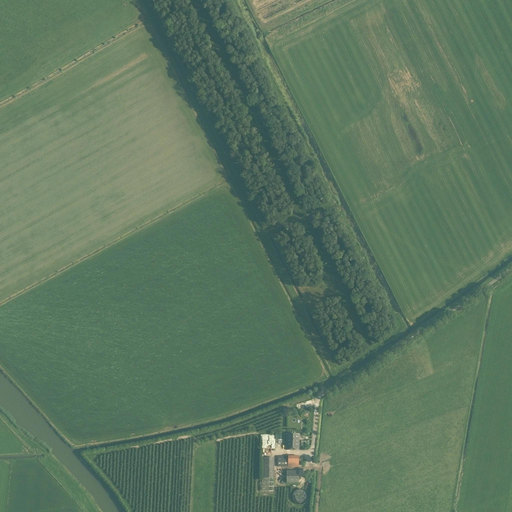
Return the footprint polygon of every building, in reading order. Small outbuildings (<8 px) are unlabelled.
[(297,410),(314,406),(312,400),(296,404),(297,410)] [(286,435),(286,450),(299,450),(299,435),(286,435)] [(278,467),(288,467),(299,467),(299,456),(278,456),(278,467)] [(274,478),(274,458),(263,458),(263,478),(274,478)] [(299,472),(287,472),(287,482),(299,482),(299,472)] [(295,490),(294,499),(303,500),(305,492),(295,490)]
